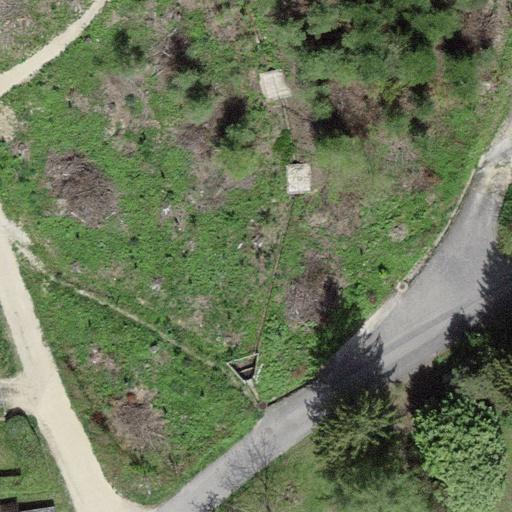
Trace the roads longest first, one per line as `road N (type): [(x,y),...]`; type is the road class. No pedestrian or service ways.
road 1 (residential): [(180,511),(417,346),(511,297)]
road 2 (track): [(95,511),(60,442),(0,273)]
road 3 (track): [(417,346),(511,164)]
